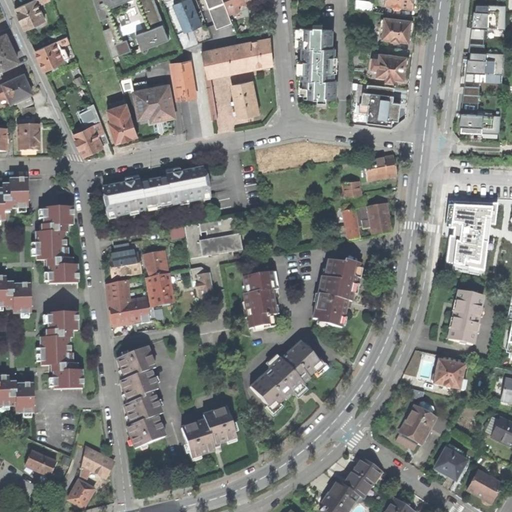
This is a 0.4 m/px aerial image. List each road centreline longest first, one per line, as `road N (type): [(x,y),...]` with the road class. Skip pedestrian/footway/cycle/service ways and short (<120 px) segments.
road 1 (residential): [(128,511),(79,168)]
road 2 (residential): [(333,424),(365,383),(397,317),(424,144)]
road 3 (residential): [(291,129),(79,168)]
road 4 (residential): [(163,511),(262,479),(333,424)]
road 5 (residential): [(79,168),(5,0)]
road 6 (residential): [(333,424),(462,511)]
road 7 (residential): [(424,144),(443,0)]
road 8 (residential): [(424,144),(291,129)]
road 9 (residential): [(291,129),(278,0)]
